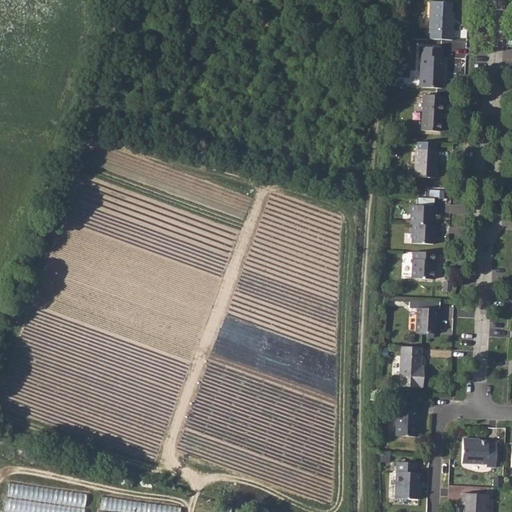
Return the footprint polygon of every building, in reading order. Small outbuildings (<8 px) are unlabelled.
[(429,1),(428,38),(452,39),(452,22),(450,22),(450,12),(451,2),(429,1)] [(408,42),(399,41),(399,51),(407,51),(408,42)] [(420,58),(419,89),(441,90),(441,73),(443,73),(444,58),(441,58),(441,49),(419,48),(419,58),(420,58)] [(422,96),(420,132),(438,133),(439,115),(441,115),(442,97),(422,96)] [(414,150),(413,178),(434,179),(436,151),(414,150)] [(444,199),(444,189),(426,188),(426,198),(444,199)] [(410,207),(410,226),(411,226),(410,245),(432,245),(432,236),(435,236),(435,227),(430,227),(431,217),(435,218),(435,208),(410,207)] [(435,255),(412,253),(411,280),(432,281),(433,269),(434,270),(435,255)] [(438,310),(416,309),(415,334),(435,335),(436,324),(436,319),(438,319),(438,310)] [(421,348),(400,347),(398,387),(421,388),(422,366),(420,366),(421,348)] [(397,402),(395,436),(415,437),(416,418),(418,419),(418,410),(415,410),(416,403),(397,402)] [(462,439),(461,464),(486,465),(486,468),(495,468),(496,444),(487,443),(487,441),(479,441),(479,440),(462,439)] [(380,458),(380,466),(388,467),(389,458),(380,458)] [(396,463),(395,499),(420,500),(420,487),(418,487),(419,474),(415,474),(416,464),(396,463)] [(459,511),(486,511),(487,510),(488,497),(461,495),(461,510),(459,510),(459,511)]
